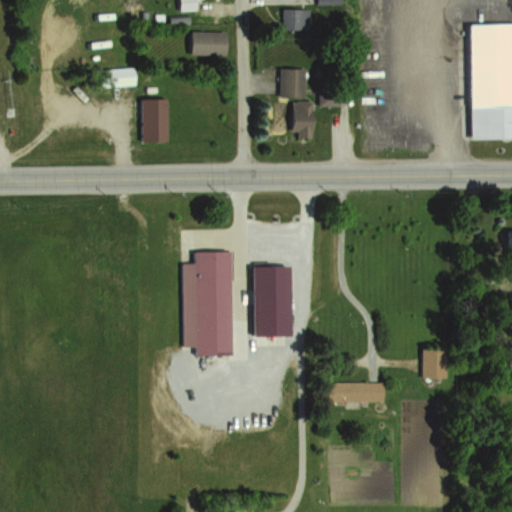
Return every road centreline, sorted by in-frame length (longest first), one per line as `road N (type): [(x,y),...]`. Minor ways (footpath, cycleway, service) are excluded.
road 1 (primary): [(0,176),(511,171)]
road 2 (residential): [(242,173),(242,0)]
